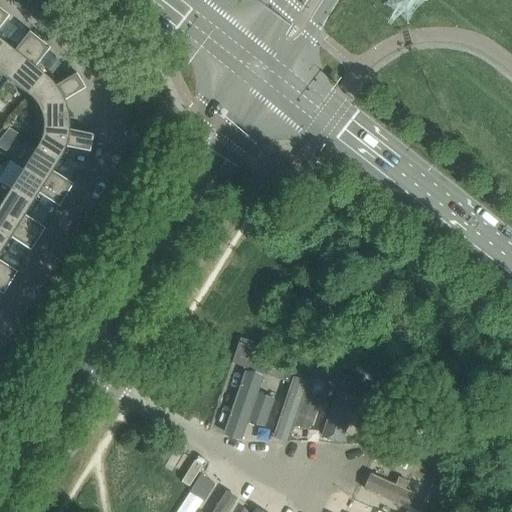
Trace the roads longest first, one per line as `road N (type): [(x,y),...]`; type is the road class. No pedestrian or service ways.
road 1 (residential): [(0,328),(115,146),(115,109),(97,67),(20,0)]
road 2 (tertiary): [(511,268),(275,80)]
road 3 (tertiary): [(243,58),(204,113),(126,273)]
road 4 (tertiary): [(126,273),(275,80)]
road 5 (residential): [(72,358),(218,455)]
road 6 (tertiary): [(0,470),(72,358)]
road 7 (residential): [(340,463),(218,455)]
